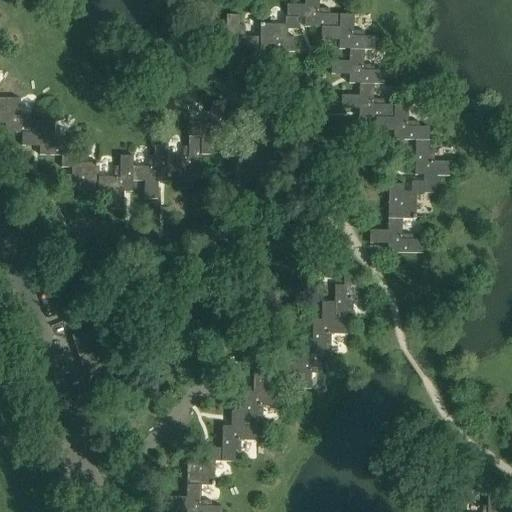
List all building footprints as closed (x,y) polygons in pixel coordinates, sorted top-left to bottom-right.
[(319,0),(304,0),(305,5),(287,5),(287,17),(285,17),(285,25),(260,24),(260,37),(245,37),(245,27),(240,27),(240,15),(227,15),(226,51),(234,51),(234,69),(248,69),(248,51),(295,53),(295,37),(287,37),(287,30),(298,30),(299,18),(305,19),(304,27),(321,28),(321,40),(339,41),(339,50),(349,50),(349,62),(331,61),(331,75),(349,75),(349,84),(359,84),(359,96),(341,95),(341,109),(359,109),(359,118),(376,119),(375,131),(393,132),(393,140),(415,141),(414,176),(423,176),(423,182),(411,182),(411,193),(404,192),(404,185),(389,184),(387,231),(370,230),(369,244),(387,244),(387,253),(423,254),(423,240),(411,240),(411,235),(402,234),(402,219),(415,220),(416,195),(424,196),(424,194),(436,194),(437,177),(449,177),(450,162),(434,162),(434,152),(429,152),(429,128),(417,127),(417,122),(408,122),(408,106),(383,105),(383,100),(373,99),(374,84),(385,85),(385,71),(373,71),(373,65),(364,65),(364,50),(375,51),(375,37),(363,37),(363,31),(354,31),(354,15),(328,14),(329,9),(319,9),(319,0)] [(0,124),(5,125),(5,134),(22,134),(21,147),(39,147),(39,156),(61,156),(61,168),(72,168),(72,176),(64,175),(63,191),(110,192),(110,210),(123,210),(124,192),(132,192),(133,182),(144,182),(144,200),(158,200),(158,182),(167,183),(167,172),(179,172),(178,190),(192,190),(192,173),(201,173),(202,156),(214,156),(215,138),(223,139),(224,103),(211,103),(210,114),(205,114),(205,124),(189,123),(188,149),(183,148),(183,158),(168,158),(168,147),(154,147),(154,158),(149,158),(148,168),(133,167),(134,157),(120,156),(120,168),(114,168),(114,178),(99,177),(99,164),(75,163),(75,143),(63,143),(64,138),(54,137),(55,121),(29,121),(29,115),(20,115),(20,99),(0,98),(0,124)] [(359,269),(346,268),(345,286),(336,286),(335,303),(323,302),(322,320),(313,320),(312,354),(298,354),(297,362),(279,362),(279,374),(297,375),(297,389),(310,389),(311,373),(321,374),(321,369),(333,369),(333,355),(325,355),(326,344),(331,344),(332,335),(348,336),(349,310),(354,310),(355,301),(371,301),(371,287),(359,286),(359,269)] [(268,376),(255,375),(254,393),(245,393),(245,410),(232,409),(232,427),(223,427),(222,449),(210,449),(210,460),(203,459),(203,452),(188,451),(186,498),(169,497),(168,511),(186,511),(222,511),(222,507),(210,507),(210,502),(201,501),(201,487),(215,487),(215,463),(236,463),(236,451),(241,451),(242,442),(258,442),(258,417),(264,417),(264,408),(280,408),(280,394),(268,393),(268,376)] [(501,511),(502,497),(489,497),(488,508),(483,507),(482,511),(501,511)]
